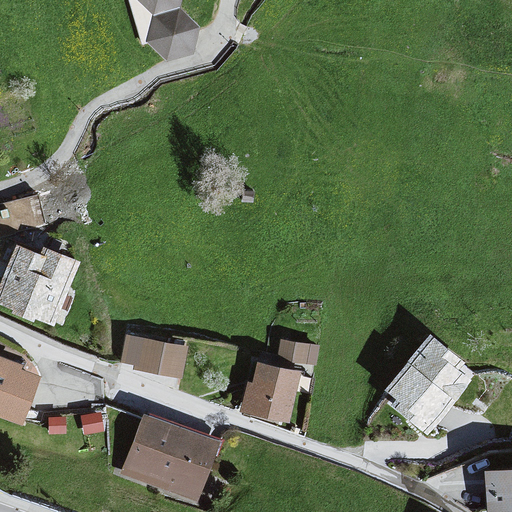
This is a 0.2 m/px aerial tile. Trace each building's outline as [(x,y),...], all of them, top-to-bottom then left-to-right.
[(126,0),(139,53),(151,47),(165,62),(194,49),(201,31),(185,9),(188,0),(126,0)] [(44,253),(19,244),(0,296),(0,301),(63,324),(87,257),(48,243),(44,253)] [(431,329),(382,383),(436,433),(486,378),(431,329)] [(191,344),(128,334),(123,369),(185,379),(191,344)] [(320,345),(281,338),(277,359),(316,367),(320,345)] [(0,356),(0,414),(31,425),(49,374),(0,356)] [(307,371),(255,359),(243,413),(295,424),(307,371)] [(143,416),(123,473),(201,500),(221,443),(143,416)] [(511,511),(511,470),(490,472),(493,511),(511,511)]
